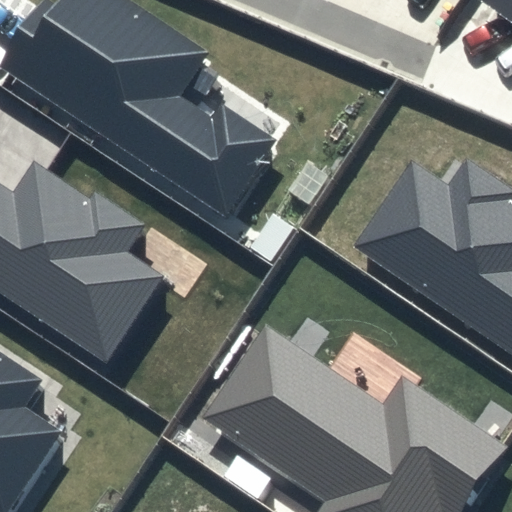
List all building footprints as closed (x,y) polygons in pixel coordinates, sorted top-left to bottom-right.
[(212,50),(137,0),(64,0),(57,11),(47,5),(5,68),(227,218),(281,139),(220,98),(209,114),(182,95),(212,50)] [(511,0),(481,0),(511,21),(511,0)] [(448,184),(412,160),(354,245),(511,352),(511,200),(510,199),(511,196),(511,189),(466,158),(448,184)] [(14,195),(0,185),(0,289),(109,362),(167,275),(130,251),(147,226),(93,190),(87,199),(35,164),(14,195)] [(382,405),(264,325),(201,418),(327,502),(319,511),(468,511),(511,448),(403,375),(382,405)] [(0,511),(15,511),(69,434),(24,404),(41,379),(0,351),(0,511)]
